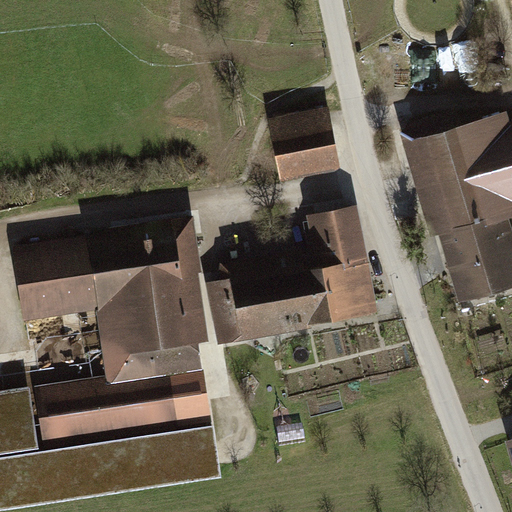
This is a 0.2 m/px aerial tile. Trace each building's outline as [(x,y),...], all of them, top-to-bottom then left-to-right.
[(275,122),(278,138),(327,128),(324,112),(275,122)] [(440,116),(414,124),(465,295),(511,281),(511,257),(499,213),(511,208),(511,129),(506,131),(501,117),(454,131),(450,117),(440,116)] [(327,128),(278,138),(284,168),(333,158),(327,128)] [(302,265),(211,283),(215,301),(222,341),(244,335),(243,330),(374,306),(355,209),(313,217),(321,258),(333,255),(336,266),(304,272),(302,265)] [(91,241),(15,252),(25,312),(99,301),(111,381),(111,383),(200,370),(195,336),(190,336),(175,238),(117,247),(116,237),(112,233),(90,236),(91,241)] [(222,341),(215,301),(194,306),(201,345),(222,341)] [(111,383),(111,381),(41,391),(47,437),(207,414),(200,370),(111,383)] [(30,387),(0,391),(0,453),(39,448),(30,387)] [(213,426),(0,457),(0,509),(221,477),(213,426)]
